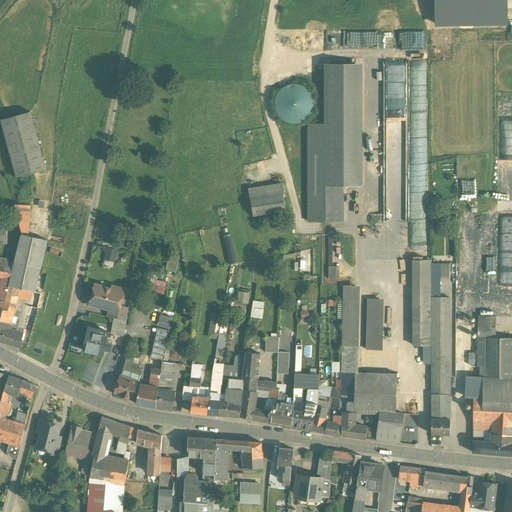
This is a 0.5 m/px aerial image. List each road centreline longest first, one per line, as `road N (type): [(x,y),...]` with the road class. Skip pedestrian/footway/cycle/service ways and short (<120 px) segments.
road 1 (tertiary): [(511,464),(143,423),(45,379)]
road 2 (track): [(134,0),(51,381)]
road 3 (track): [(272,0),(264,99),(283,155)]
road 4 (residential): [(45,379),(10,511)]
